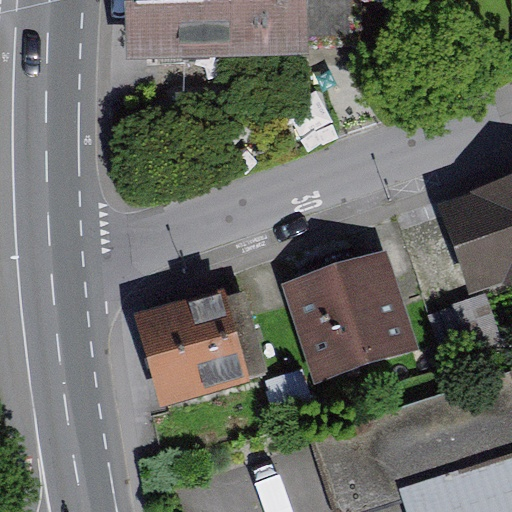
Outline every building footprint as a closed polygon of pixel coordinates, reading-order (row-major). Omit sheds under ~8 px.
[(146,0),(148,47),(375,41),(374,0),(146,0)] [(511,193),(460,211),(470,238),(478,261),(487,289),(511,280),(511,193)] [(470,238),(458,242),(465,265),(478,261),(470,238)] [(307,289),(334,376),(426,348),(399,261),(307,289)] [(253,294),(154,320),(176,402),(274,376),(253,294)] [(511,382),(329,439),(351,511),(382,511),(423,499),(421,493),(511,464),(511,382)] [(426,511),(511,511),(511,464),(421,493),(423,499),(426,511)]
